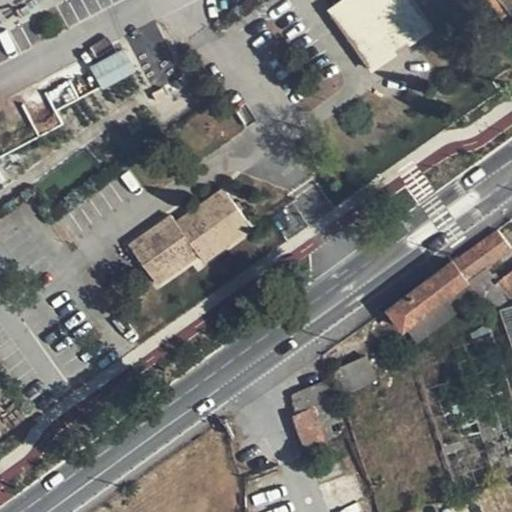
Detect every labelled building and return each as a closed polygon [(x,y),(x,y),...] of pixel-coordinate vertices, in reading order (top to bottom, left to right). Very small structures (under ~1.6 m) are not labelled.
[(511,0),(421,0),(437,22),(468,0),(511,0)] [(105,85),(139,67),(127,45),(93,63),(105,85)] [(204,232),(215,247),(247,224),(219,185),(187,208),(189,211),(171,224),(163,213),(142,228),(145,232),(126,245),(144,270),(156,260),(150,252),(156,248),(171,267),(192,252),(187,244),(204,232)] [(145,232),(142,228),(123,241),(126,245),(145,232)] [(498,228),(389,307),(404,327),(485,267),(511,247),(498,228)] [(198,260),(215,247),(204,232),(187,244),(192,252),(198,260)] [(156,260),(144,270),(152,281),(171,267),(156,248),(150,252),(156,260)] [(485,267),(404,327),(403,327),(413,343),(478,296),(497,282),(485,267)] [(511,271),(510,273),(508,270),(497,278),(503,287),(511,280),(511,271)] [(511,280),(503,287),(511,297),(511,280)] [(511,309),(496,315),(511,355),(511,309)] [(419,374),(456,497),(511,477),(511,387),(490,320),(419,374)] [(347,388),(379,377),(371,354),(339,365),(347,388)] [(327,419),(342,413),(338,404),(328,376),(291,392),(300,411),(311,406),(319,422),(327,419)] [(330,428),(327,419),(319,422),(311,406),(300,411),(276,423),(292,458),(326,442),(322,432),(330,428)] [(257,438),(240,439),(240,470),(256,470),(257,468),(257,438)]
